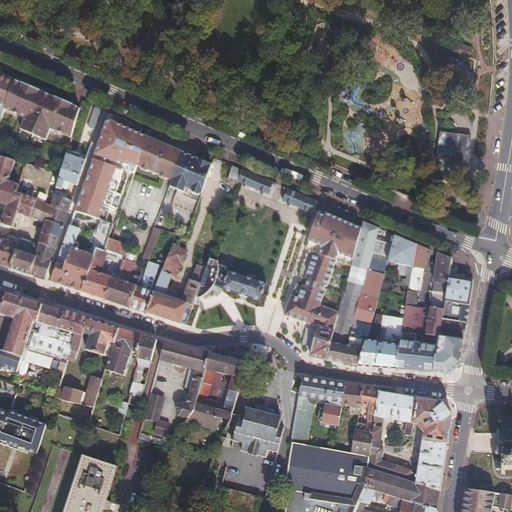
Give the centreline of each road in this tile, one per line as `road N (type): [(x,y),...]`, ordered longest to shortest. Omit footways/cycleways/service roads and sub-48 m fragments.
road 1 (secondary): [(490,253),(0,42)]
road 2 (secondary): [(0,277),(190,340),(257,338),(310,369),(469,391)]
road 3 (residential): [(490,253),(469,391)]
road 4 (residential): [(490,253),(511,129)]
road 5 (residential): [(469,391),(452,511)]
